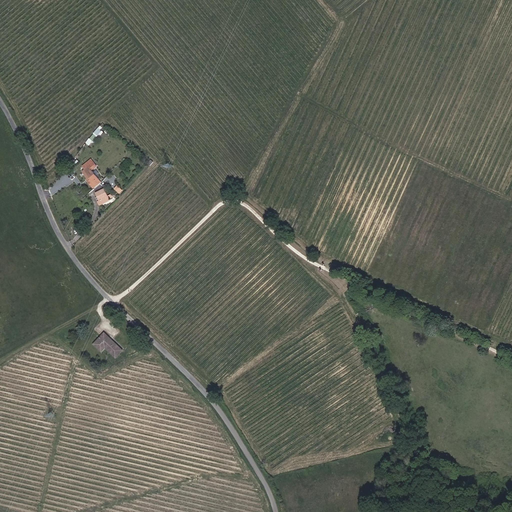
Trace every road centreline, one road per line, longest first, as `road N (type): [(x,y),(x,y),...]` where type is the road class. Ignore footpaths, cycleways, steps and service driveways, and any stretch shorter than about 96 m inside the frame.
road 1 (residential): [(0,98),(28,141),(43,195),(75,258),(195,380),(237,434),(277,511)]
road 2 (track): [(110,299),(0,362)]
